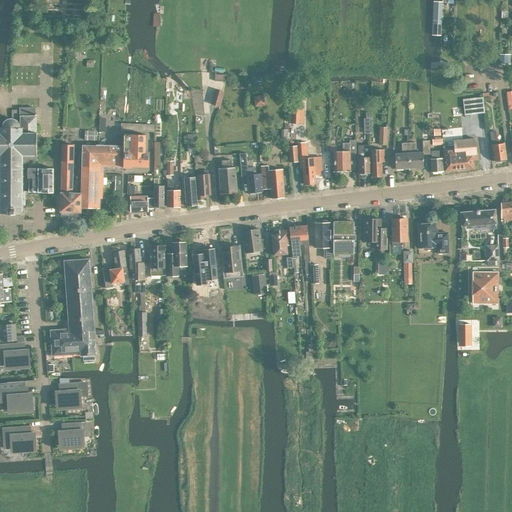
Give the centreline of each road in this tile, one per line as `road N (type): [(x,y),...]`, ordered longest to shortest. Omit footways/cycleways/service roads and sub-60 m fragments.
road 1 (tertiary): [(31,250),(511,177)]
road 2 (residential): [(31,250),(48,449)]
road 3 (unclassified): [(511,166),(497,0)]
